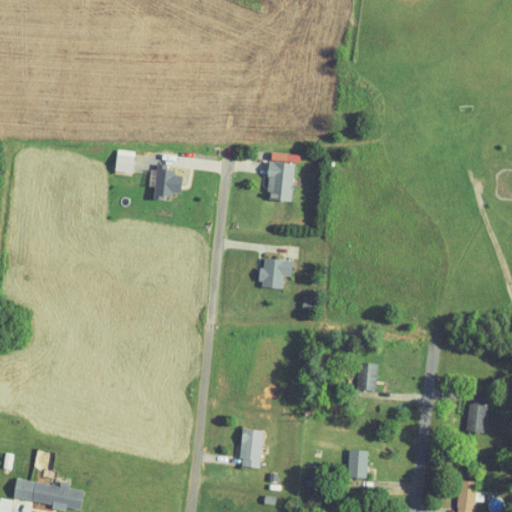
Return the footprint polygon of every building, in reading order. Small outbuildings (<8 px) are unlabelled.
[(121,166),(122,145),(105,144),(104,165),(121,166)] [(283,157),(258,155),(256,193),(281,195),(283,157)] [(171,167),(155,166),(156,158),(146,157),(142,193),(151,194),(152,187),(169,188),(171,167)] [(281,254),(252,252),(252,261),(249,261),(248,280),(271,282),(271,269),(280,270),(281,254)] [(363,385),(367,359),(348,356),(344,382),(363,385)] [(456,425),(473,426),(474,399),(457,398),(456,425)] [(227,459),(247,462),(252,425),(232,422),(227,459)] [(355,472),(356,444),(337,443),(336,472),(355,472)] [(48,479),(5,472),(1,492),(69,504),(72,485),(57,482),(58,476),(49,475),(48,479)] [(460,511),(461,511),(463,475),(447,474),(445,511),(460,511)]
